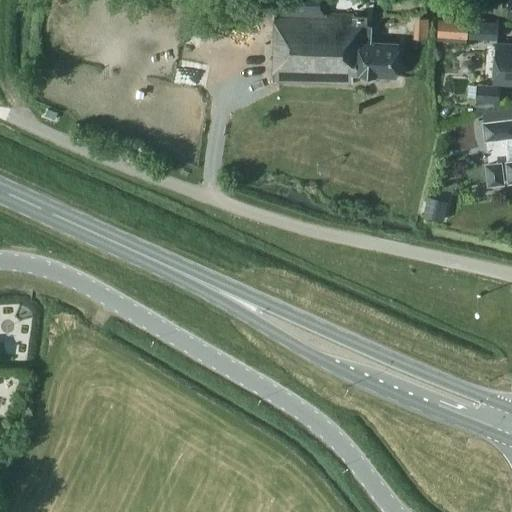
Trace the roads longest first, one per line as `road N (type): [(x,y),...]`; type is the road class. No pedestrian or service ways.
road 1 (unclassified): [(511,274),(307,230),(31,126)]
road 2 (tertiary): [(399,511),(310,418),(73,280),(0,262)]
road 3 (secondary): [(353,358),(0,193)]
road 4 (secondary): [(353,358),(511,424)]
